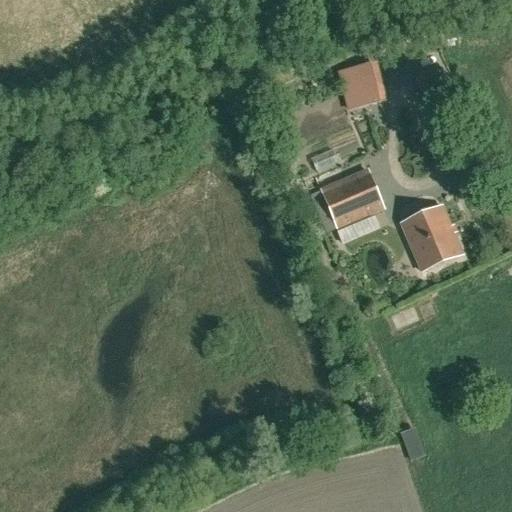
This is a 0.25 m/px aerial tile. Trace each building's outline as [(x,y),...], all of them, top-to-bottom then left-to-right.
[(386,102),(376,66),(338,77),(348,113),(386,102)] [(437,87),(432,71),(413,76),(418,93),(437,87)] [(368,173),(321,192),(336,229),(383,210),(368,173)] [(401,225),(421,273),(462,256),(441,208),(401,225)] [(411,462),(427,456),(417,428),(401,434),(411,462)]
